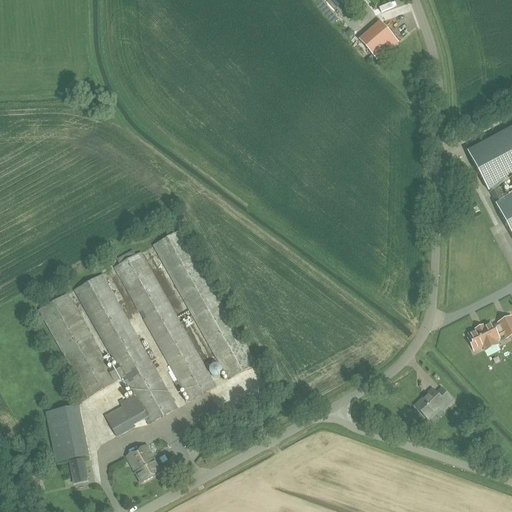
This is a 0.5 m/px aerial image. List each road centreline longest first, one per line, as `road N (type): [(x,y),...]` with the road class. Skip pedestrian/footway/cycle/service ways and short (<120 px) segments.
road 1 (unclassified): [(324,415),(401,361),(428,323),(437,74),(415,0)]
road 2 (unclassified): [(147,511),(324,415)]
road 3 (unclassified): [(511,482),(324,415)]
